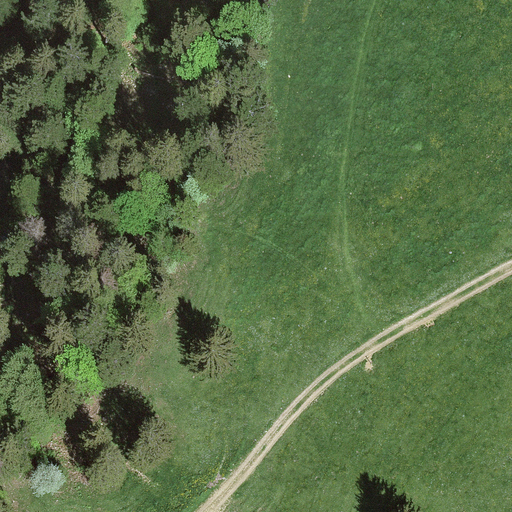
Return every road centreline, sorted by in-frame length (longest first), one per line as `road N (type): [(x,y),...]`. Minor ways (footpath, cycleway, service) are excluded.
road 1 (track): [(206,511),(282,421),(353,355)]
road 2 (track): [(511,277),(353,355)]
